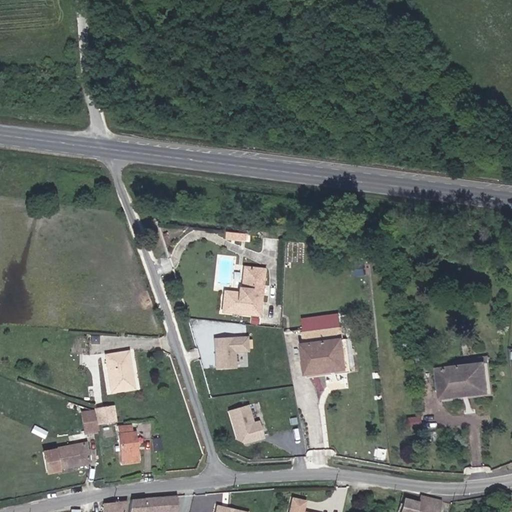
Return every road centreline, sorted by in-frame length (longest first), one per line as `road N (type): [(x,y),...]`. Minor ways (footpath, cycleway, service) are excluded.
road 1 (secondary): [(121,154),(511,204)]
road 2 (residential): [(222,479),(121,154)]
road 3 (residential): [(222,479),(337,474),(451,489),(511,481)]
road 4 (residential): [(18,511),(222,479)]
road 5 (residential): [(79,0),(86,86),(121,154)]
road 6 (secondary): [(0,138),(121,154)]
